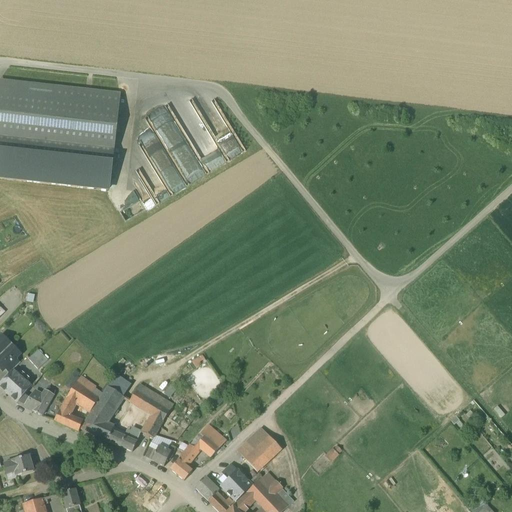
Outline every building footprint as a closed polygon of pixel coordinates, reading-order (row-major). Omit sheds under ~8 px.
[(119,98),(0,84),(0,138),(113,152),(119,98)] [(0,180),(108,192),(113,152),(0,138),(0,180)] [(135,203),(126,212),(133,219),(142,209),(135,203)] [(0,358),(11,348),(3,340),(0,340),(0,358)] [(11,348),(0,358),(0,371),(1,373),(3,373),(5,371),(15,361),(18,358),(19,355),(11,348)] [(48,363),(38,353),(28,362),(38,372),(48,363)] [(202,358),(192,365),(196,372),(206,365),(202,358)] [(15,361),(5,371),(10,376),(12,373),(19,366),(15,361)] [(31,390),(12,373),(10,376),(0,385),(0,390),(17,406),(25,397),(31,390)] [(92,390),(79,381),(72,392),(66,401),(76,407),(90,416),(99,402),(89,394),(92,390)] [(68,395),(52,386),(49,390),(55,394),(66,401),(68,395)] [(173,409),(139,388),(129,405),(152,418),(163,424),(173,409)] [(55,394),(49,390),(45,394),(52,399),(55,394)] [(84,426),(80,432),(99,440),(105,427),(122,400),(107,390),(102,397),(99,402),(90,416),(85,424),(84,426)] [(102,397),(92,390),(89,394),(99,402),(102,397)] [(42,398),(35,394),(30,400),(25,397),(17,406),(41,419),(51,402),(52,399),(45,394),(42,398)] [(66,401),(55,394),(52,399),(51,402),(61,409),(66,401)] [(66,401),(54,424),(64,429),(69,420),(76,407),(66,401)] [(163,424),(152,418),(147,428),(157,434),(163,424)] [(454,430),(464,422),(461,418),(452,426),(454,430)] [(82,425),(69,420),(64,429),(78,435),(82,426),(82,425)] [(124,440),(111,434),(113,430),(105,427),(99,440),(132,454),(140,435),(133,432),(131,436),(126,434),(124,440)] [(157,434),(147,428),(142,436),(153,441),(157,434)] [(209,430),(201,439),(203,440),(196,448),(200,452),(210,461),(226,445),(209,430)] [(261,432),(237,454),(257,475),(281,453),(261,432)] [(199,437),(189,448),(190,448),(194,451),(196,448),(203,440),(201,439),(199,437)] [(167,453),(158,449),(156,453),(151,463),(164,469),(167,462),(169,463),(176,450),(170,448),(167,453)] [(190,448),(178,463),(170,472),(184,483),(191,474),(186,470),(200,452),(196,448),(194,451),(190,448)] [(149,449),(144,460),(151,463),(156,453),(149,449)] [(333,453),(327,458),(331,463),(337,457),(341,453),(337,449),(333,453)] [(29,458),(11,463),(12,465),(4,468),(5,472),(6,477),(15,474),(16,478),(33,473),(29,458)] [(251,489),(231,468),(222,476),(228,483),(221,490),(233,502),(236,505),(251,489)] [(267,476),(247,494),(248,494),(255,502),(261,508),(281,491),(267,476)] [(218,494),(205,480),(194,490),(213,509),(219,502),(215,497),(218,494)] [(440,490),(430,498),(434,503),(444,495),(440,490)] [(80,511),(75,491),(62,495),(66,511),(80,511)] [(281,491),(261,508),(262,509),(264,511),(285,511),(293,504),(281,491)] [(255,502),(248,494),(244,498),(251,506),(255,502)] [(244,498),(229,511),(244,511),(251,506),(244,498)] [(45,511),(42,500),(23,506),(24,511),(45,511)] [(232,504),(228,501),(223,506),(229,511),(234,506),(232,504)] [(223,506),(219,502),(213,509),(215,511),(228,511),(229,511),(223,506)]
